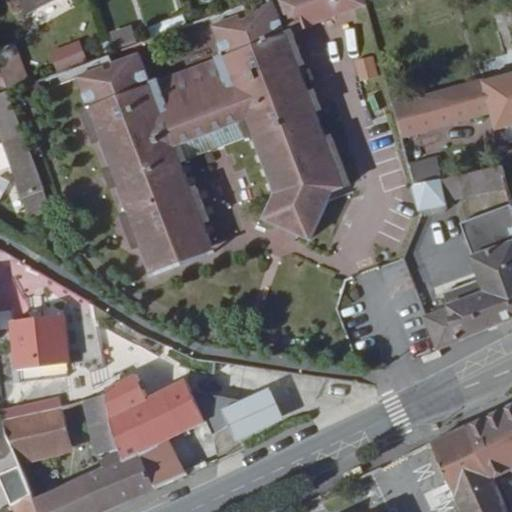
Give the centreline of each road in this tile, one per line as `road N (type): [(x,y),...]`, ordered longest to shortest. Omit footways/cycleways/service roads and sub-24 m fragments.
road 1 (residential): [(0,242),(197,351),(408,380),(425,400)]
road 2 (secondary): [(188,511),(425,400)]
